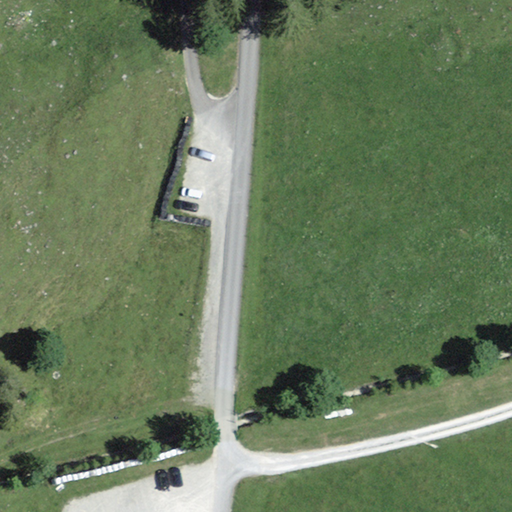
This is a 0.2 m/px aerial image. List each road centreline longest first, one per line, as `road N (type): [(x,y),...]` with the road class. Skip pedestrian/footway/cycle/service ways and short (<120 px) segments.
road 1 (unclassified): [(257,0),(226,350),(221,511)]
road 2 (track): [(245,117),(218,113),(200,99),(187,0)]
